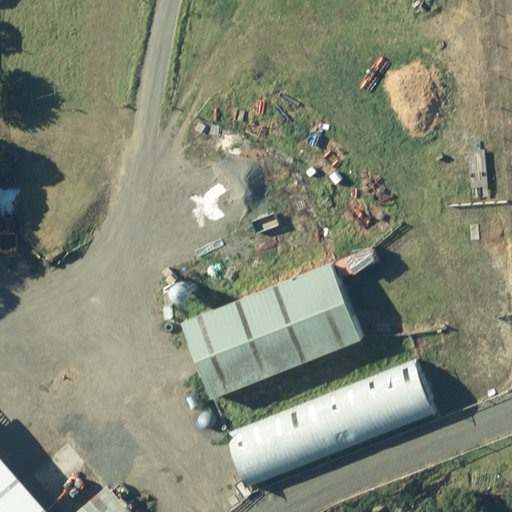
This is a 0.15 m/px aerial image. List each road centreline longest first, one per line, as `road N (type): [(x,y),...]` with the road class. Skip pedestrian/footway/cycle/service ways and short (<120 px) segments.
road 1 (track): [(169,0),(117,257),(75,282),(0,305)]
road 2 (track): [(117,257),(191,498)]
